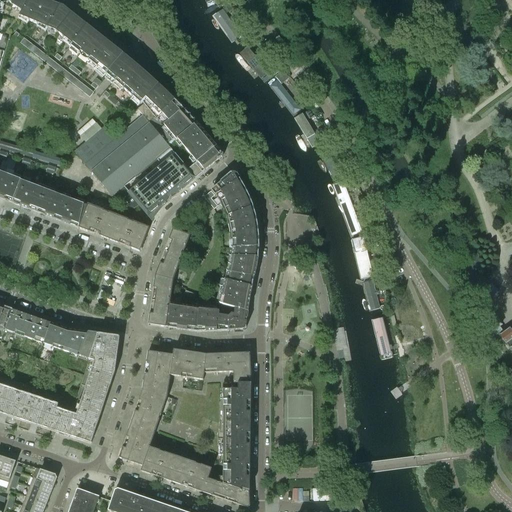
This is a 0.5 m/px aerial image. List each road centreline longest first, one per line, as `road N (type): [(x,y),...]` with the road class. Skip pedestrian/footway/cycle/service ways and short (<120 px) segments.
road 1 (residential): [(240,0),(321,101),(441,324),(480,456)]
road 2 (residential): [(238,154),(259,185),(271,228),(260,338)]
road 3 (residential): [(131,0),(159,56),(238,154)]
road 4 (residential): [(260,338),(260,511)]
road 5 (residential): [(144,265),(0,212)]
road 6 (residential): [(144,265),(163,219),(238,154)]
road 7 (residential): [(98,468),(134,329)]
road 8 (residential): [(0,290),(95,324),(134,329)]
road 9 (residential): [(221,511),(98,468)]
road 10 (residential): [(260,338),(134,329)]
